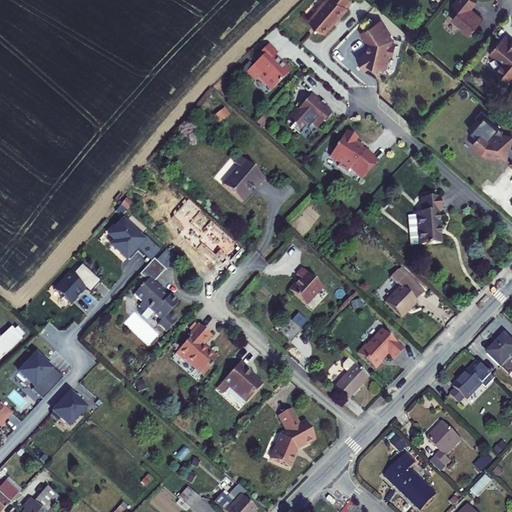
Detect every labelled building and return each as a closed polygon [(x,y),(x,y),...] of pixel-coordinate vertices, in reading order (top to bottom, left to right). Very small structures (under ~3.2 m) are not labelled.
[(335,21),(337,19),(338,20),(348,8),(346,6),(351,0),(327,0),(327,1),(326,0),(325,0),(319,8),(319,9),(309,21),(324,34),(335,21)] [(474,0),(459,0),(456,4),(461,8),(451,19),(461,27),(459,29),(468,37),(483,20),(471,10),(477,2),(474,0)] [(369,42),(370,43),(368,52),(358,59),(360,63),(359,63),(361,66),(362,66),(364,70),(371,66),(385,69),(389,54),(393,55),(395,46),(391,45),(392,40),(380,20),(360,32),(366,42),(367,42),(368,42),(369,42)] [(509,82),(511,78),(511,40),(505,35),(489,54),(494,58),(496,56),(503,62),(496,70),(509,82)] [(275,56),(266,47),(255,58),(258,61),(245,74),(253,82),(257,79),(263,84),(264,82),(271,90),(287,75),(286,73),(286,72),(278,64),(277,65),(274,62),(271,59),(275,56)] [(319,104),(310,96),(286,122),(291,126),(290,128),(292,129),(293,128),(298,132),(304,125),(308,128),(311,124),(316,129),(322,122),(323,123),(331,114),(324,108),(326,106),(321,102),(319,104)] [(222,109),(214,116),(218,122),(226,115),(222,109)] [(487,141),(495,132),(500,126),(485,114),(481,119),(471,131),(478,136),(479,134),(487,141)] [(267,121),(262,116),(257,122),(262,127),(267,121)] [(469,128),(471,131),(481,119),(478,117),(469,128)] [(364,152),(361,149),(353,144),(357,138),(347,132),(343,138),(342,137),(329,158),(339,164),(337,167),(346,173),(349,169),(360,180),(377,163),(365,151),(364,152)] [(511,139),(511,134),(495,132),(487,141),(479,134),(478,136),(471,144),(482,153),(486,155),(485,157),(496,159),(496,156),(508,158),(509,153),(510,146),(511,139)] [(242,202),(249,193),(247,192),(252,187),(254,189),(264,178),(238,156),(233,162),(238,166),(222,184),(242,202)] [(423,214),(437,213),(439,213),(438,197),(421,199),(423,214)] [(202,211),(189,200),(171,220),(183,230),(179,235),(196,251),(201,246),(214,258),(221,251),(224,254),(235,242),(212,221),(202,232),(192,223),(202,211)] [(439,244),(437,213),(423,214),(415,215),(415,217),(417,246),(439,244)] [(409,246),(417,246),(415,217),(407,217),(409,246)] [(144,240),(123,221),(110,236),(116,242),(112,246),(126,259),(127,258),(130,260),(138,252),(146,243),(144,240)] [(146,238),(144,240),(146,243),(138,252),(144,257),(155,246),(146,238)] [(161,252),(155,246),(144,257),(151,263),(154,260),(161,252)] [(161,252),(154,260),(165,270),(176,270),(176,254),(166,246),(161,252)] [(139,276),(146,282),(149,278),(154,283),(165,271),(154,260),(151,263),(139,276)] [(71,276),(83,288),(90,294),(100,282),(81,265),(71,276)] [(296,275),(300,279),(289,291),(305,306),(322,288),(302,269),(296,275)] [(424,291),(401,269),(397,272),(420,294),(424,291)] [(399,287),(414,302),(421,295),(420,294),(397,272),(396,271),(390,278),(399,287)] [(80,292),(83,288),(71,276),(68,274),(53,290),(69,305),(81,293),(80,292)] [(159,287),(154,283),(149,278),(146,282),(133,296),(141,303),(138,307),(144,312),(141,316),(146,321),(153,314),(161,322),(158,325),(166,333),(178,320),(170,313),(178,304),(169,296),(167,299),(160,294),(156,290),(159,287)] [(416,303),(414,302),(399,287),(384,303),(398,318),(406,310),(408,311),(416,303)] [(406,310),(398,318),(400,319),(408,311),(406,310)] [(308,323),(299,314),(292,323),(301,331),(308,323)] [(289,320),(278,333),(290,343),(301,331),(292,323),(289,320)] [(212,338),(199,326),(188,337),(190,339),(177,353),(194,369),(195,368),(204,376),(212,368),(210,367),(218,360),(204,347),(212,338)] [(0,338),(0,357),(18,340),(17,339),(21,335),(14,328),(10,331),(9,330),(0,338)] [(388,354),(395,360),(404,349),(398,344),(400,342),(394,336),(392,338),(382,329),(369,344),(367,343),(358,353),(376,369),(383,362),(382,360),(388,354)] [(511,355),(511,342),(505,335),(487,354),(500,367),(509,359),(511,355)] [(46,360),(38,352),(18,373),(34,388),(31,390),(42,400),(62,378),(45,362),(46,360)] [(347,373),(355,364),(349,359),(343,365),(342,369),(347,373)] [(476,362),(467,371),(482,385),(486,389),(495,379),(476,362)] [(228,389),(245,404),(261,386),(244,371),(246,369),(240,363),(217,389),(223,394),(228,389)] [(369,378),(355,364),(347,373),(333,388),(347,401),(369,378)] [(454,389),(464,399),(467,401),(482,385),(467,371),(452,387),(454,389)] [(138,392),(146,389),(142,380),(134,383),(138,392)] [(459,404),(464,399),(454,389),(449,395),(459,404)] [(69,394),(50,415),(57,422),(60,419),(67,426),(76,417),(77,418),(85,409),(69,394)] [(0,402),(0,407),(6,413),(0,419),(0,428),(1,429),(5,424),(3,422),(12,414),(0,402)] [(301,446),(302,448),(315,440),(305,423),(299,426),(289,411),(277,418),(287,434),(281,437),(270,460),(288,470),(295,456),(293,455),(294,450),(301,446)] [(440,452),(445,458),(462,441),(443,423),(427,440),(440,452)] [(399,453),(406,446),(396,436),(389,443),(399,453)] [(507,446),(502,441),(493,450),(498,455),(507,446)] [(450,462),(445,458),(440,452),(434,458),(445,468),(450,462)] [(493,462),(486,455),(473,467),(480,474),(493,462)] [(415,465),(405,456),(384,477),(420,511),(435,497),(409,471),(415,465)] [(197,467),(199,460),(194,458),(191,465),(197,467)] [(439,474),(445,468),(434,458),(429,463),(439,474)] [(503,471),(498,466),(492,473),(496,478),(503,471)] [(191,483),(195,474),(189,472),(185,480),(191,483)] [(19,493),(23,488),(10,476),(6,481),(19,493)] [(150,478),(147,476),(140,483),(144,486),(150,478)] [(490,481),(485,476),(470,491),(476,496),(490,481)] [(0,486),(0,495),(9,504),(19,493),(6,481),(0,486)] [(227,498),(232,503),(240,495),(242,498),(246,493),(238,485),(227,498)] [(33,502),(44,511),(46,511),(57,501),(59,498),(47,487),(33,502)] [(178,498),(189,508),(199,497),(187,487),(178,498)] [(224,511),(232,503),(227,498),(222,493),(213,502),(224,511)] [(0,511),(9,504),(0,495),(0,511)] [(255,511),(256,511),(242,498),(240,495),(232,503),(224,511),(255,511)] [(458,501),(454,497),(449,502),(453,506),(458,501)] [(44,511),(33,502),(30,499),(22,508),(26,511),(25,511),(44,511)] [(120,511),(126,507),(122,503),(114,511),(120,511)]
